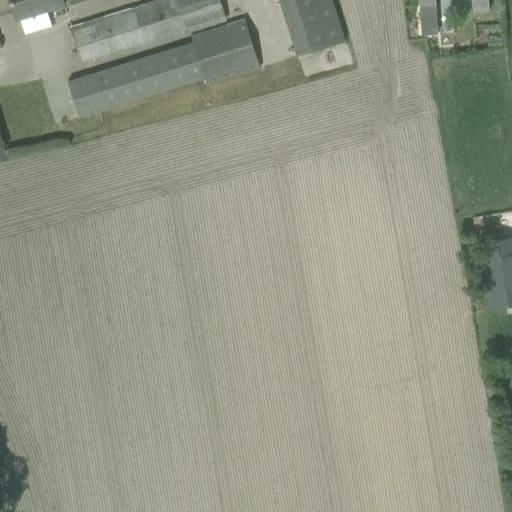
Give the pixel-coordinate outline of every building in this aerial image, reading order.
[(64,6),(61,0),(9,0),(16,21),(64,6)] [(162,0),(70,29),(76,48),(81,65),(226,20),(219,0),(162,0)] [(278,0),(296,56),(343,41),(330,0),(278,0)] [(471,0),(472,13),(488,11),(487,0),(471,0)] [(67,82),(77,118),(203,79),(205,85),(259,68),(244,20),(190,37),(192,43),(67,82)] [(511,237),(475,244),(487,311),(511,306),(511,237)]
